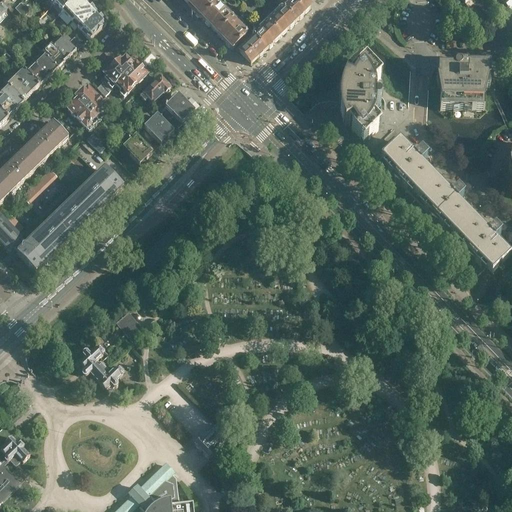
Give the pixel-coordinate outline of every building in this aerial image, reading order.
[(0,0),(0,2),(11,14),(14,11),(6,3),(9,0),(0,0)] [(63,15),(78,0),(60,0),(53,8),(61,16),(63,15)] [(72,24),(89,8),(85,4),(85,2),(83,0),(78,0),(63,15),(72,24)] [(218,7),(211,0),(195,0),(189,6),(196,14),(196,16),(199,19),(201,19),(203,21),(218,7)] [(311,10),(301,0),(285,0),(282,4),(286,7),(283,10),(296,24),(299,21),(300,21),(303,18),(303,17),(311,10)] [(507,19),(511,13),(511,3),(502,14),(507,19)] [(233,22),(218,7),(203,21),(206,24),(206,26),(209,29),(210,29),(218,37),(233,22)] [(21,22),(26,18),(29,14),(24,8),(20,8),(14,14),(21,22)] [(81,33),(98,17),(93,13),(94,11),(91,8),(89,8),(72,24),(81,33)] [(293,26),(296,24),(283,10),(280,10),(266,23),(281,38),(289,31),(290,31),(293,28),(293,26)] [(18,21),(13,16),(9,20),(14,25),(18,21)] [(90,43),(107,27),(102,22),(103,21),(100,17),(98,18),(98,17),(81,33),(90,43)] [(26,18),(21,22),(20,23),(29,32),(35,27),(26,18)] [(492,33),(499,26),(498,25),(494,21),(487,28),(490,32),(492,33)] [(246,39),(246,36),(233,22),(218,37),(225,44),(226,45),(225,46),(228,49),(230,49),(232,52),(234,50),(246,39)] [(45,31),(49,26),(47,24),(40,23),(38,24),(45,31)] [(281,38),(266,23),(252,37),(252,39),(266,53),(268,50),(270,50),(273,47),(273,46),(281,38)] [(76,54),(68,46),(61,38),(55,43),(54,43),(51,46),(67,63),(71,59),(73,60),(76,57),(76,55),(76,54)] [(266,53),(252,39),(249,42),(246,39),(234,50),(239,55),(240,56),(240,57),(251,67),(258,60),(260,60),(263,57),(263,55),(266,53)] [(67,63),(51,46),(47,49),(48,50),(43,55),(58,72),(59,71),(61,72),(64,68),(64,67),(67,63)] [(58,72),(43,55),(37,61),(36,60),(33,63),(49,80),(53,77),(55,77),(58,74),(58,72)] [(0,64),(2,67),(8,61),(4,57),(0,60),(0,64)] [(116,88),(136,68),(130,61),(127,63),(126,62),(122,66),(120,64),(117,67),(115,67),(113,68),(113,71),(112,71),(110,71),(105,76),(105,78),(102,81),(104,84),(97,90),(105,98),(116,88)] [(49,80),(33,63),(29,66),(30,67),(24,73),(26,75),(40,89),(41,88),(43,89),(46,86),(46,84),(49,80)] [(380,103),(380,102),(379,102),(380,100),(381,99),(382,97),(382,95),(382,93),(382,91),(382,90),(382,89),(382,87),(382,86),(381,84),(380,82),(381,80),(379,77),(379,78),(378,76),(369,68),(366,64),(362,68),(362,67),(360,69),(358,71),(356,73),(354,75),(352,78),(350,80),(349,82),(346,80),(345,83),(344,85),(343,86),(342,88),(342,89),(341,92),(340,95),(340,97),(340,104),(340,109),(340,111),(340,113),(340,115),(341,118),(342,120),(342,122),(343,124),(344,126),(345,128),(348,127),(349,128),(350,129),(351,131),(353,133),(355,136),(360,141),(361,141),(364,144),(367,141),(368,141),(368,142),(378,132),(381,129),(379,128),(379,127),(378,126),(376,125),(375,123),(375,117),(375,108),(376,108),(378,108),(379,107),(380,107),(380,106),(381,105),(381,104),(380,103)] [(471,69),(468,69),(467,69),(467,71),(462,71),(462,67),(458,67),(457,67),(457,68),(456,68),(455,69),(455,70),(455,71),(438,71),(438,79),(438,81),(441,81),(441,90),(440,90),(440,91),(440,93),(440,108),(440,112),(453,112),(453,109),(471,110),(471,113),(484,113),(484,111),(485,92),(487,92),(489,92),(490,92),(494,73),(494,72),(493,72),(493,71),(492,70),(491,69),(490,69),(488,69),(475,69),(471,69)] [(139,86),(142,83),(141,83),(146,78),(136,68),(116,88),(121,93),(120,94),(120,96),(124,100),(139,85),(139,86)] [(26,75),(21,80),(19,77),(16,81),(32,97),(35,94),(37,95),(40,92),(39,91),(40,91),(39,90),(40,89),(26,75)] [(164,97),(171,91),(167,87),(167,84),(165,83),(163,83),(160,80),(140,99),(145,104),(148,101),(153,106),(163,96),(164,97)] [(32,97),(16,81),(12,84),(15,86),(10,91),(11,92),(12,92),(25,106),(26,106),(25,105),(26,105),(27,105),(30,102),(29,100),(32,97)] [(26,106),(25,106),(12,92),(11,92),(6,97),(5,95),(1,98),(17,114),(26,106)] [(109,115),(96,101),(97,100),(93,96),(92,97),(88,93),(78,103),(99,124),(104,119),(105,119),(109,115)] [(17,114),(1,98),(0,99),(0,113),(9,122),(17,114)] [(194,114),(200,109),(191,100),(185,105),(178,98),(161,115),(171,124),(175,120),(182,127),(195,115),(194,114)] [(115,110),(106,100),(103,104),(112,113),(115,110)] [(99,124),(78,103),(77,103),(75,103),(73,106),(72,108),(68,112),(71,116),(70,117),(75,121),(76,120),(89,135),(93,130),(93,129),(99,124)] [(9,122),(0,113),(0,129),(0,130),(9,122)] [(173,136),(167,129),(171,124),(161,115),(140,135),(150,145),(154,141),(161,148),(173,136)] [(54,155),(71,138),(57,124),(55,126),(54,125),(39,139),(54,155)] [(159,154),(150,145),(140,135),(123,152),(140,168),(147,162),(151,166),(156,161),(156,157),(159,154)] [(93,136),(91,137),(87,142),(100,155),(105,151),(100,146),(101,145),(93,136)] [(477,278),(485,270),(487,268),(491,264),(499,256),(503,252),(504,252),(506,250),(506,249),(507,248),(506,248),(506,247),(505,246),(499,240),(501,238),(502,238),(497,232),(495,230),(494,231),(492,233),(489,231),(488,229),(486,228),(487,227),(486,226),(471,211),(462,202),(463,201),(464,200),(465,199),(459,194),(458,192),(457,192),(455,195),(452,193),(451,191),(449,189),(450,189),(449,188),(435,173),(426,164),(427,163),(428,162),(428,161),(423,156),(421,154),(418,157),(416,155),(414,153),(413,151),(413,150),(402,138),(383,157),(379,160),(377,158),(371,163),(373,164),(374,165),(371,168),(477,278)] [(54,155),(39,139),(25,154),(39,169),(54,155)] [(421,154),(423,156),(424,154),(416,147),(413,150),(413,151),(414,153),(416,155),(418,157),(421,154)] [(39,169),(25,154),(10,168),(25,183),(39,169)] [(25,183),(10,168),(0,177),(0,186),(10,197),(25,183)] [(123,191),(105,172),(99,178),(99,177),(98,178),(93,183),(92,183),(93,184),(88,189),(87,188),(87,189),(82,194),(81,194),(82,195),(77,199),(76,199),(76,200),(71,205),(71,204),(70,205),(71,205),(66,210),(65,210),(65,211),(60,215),(59,216),(60,216),(55,221),(54,220),(54,221),(49,226),(48,226),(49,227),(27,248),(22,242),(22,241),(15,233),(21,227),(12,218),(6,224),(0,218),(0,245),(9,254),(13,250),(18,256),(18,257),(36,276),(123,191)] [(50,183),(56,178),(50,172),(44,177),(50,183)] [(458,192),(459,194),(461,192),(453,185),(449,188),(450,189),(449,189),(451,191),(452,193),(455,195),(457,192),(458,192)] [(0,206),(10,197),(0,186),(0,206)] [(33,200),(27,194),(22,199),(27,205),(33,200)] [(295,212),(302,205),(299,202),(296,199),(289,205),(295,212)] [(495,230),(497,232),(498,231),(489,223),(486,226),(487,227),(486,228),(488,229),(489,231),(492,233),(494,231),(495,230)] [(339,244),(337,243),(332,247),(343,258),(348,253),(346,252),(339,244)] [(510,260),(503,252),(499,256),(491,264),(487,268),(485,270),(492,278),(499,270),(502,268),(510,260)] [(145,335),(129,316),(117,326),(133,345),(145,335)] [(107,371),(101,364),(97,367),(95,365),(103,357),(102,356),(105,353),(100,348),(97,351),(96,350),(90,356),(87,354),(85,354),(83,355),(83,357),(83,358),(86,360),(80,366),(85,371),(86,372),(83,374),(83,375),(83,376),(83,377),(83,378),(84,379),(85,379),(86,379),(87,379),(90,376),(100,386),(100,387),(106,393),(107,391),(112,387),(114,390),(116,390),(118,388),(118,386),(116,383),(121,378),(122,377),(121,376),(124,373),(119,368),(116,371),(115,370),(107,378),(105,375),(108,372),(107,371)] [(32,404),(30,403),(30,402),(29,401),(27,399),(26,399),(24,400),(24,402),(28,407),(30,407),(32,406),(32,404)] [(213,454),(229,439),(225,435),(227,433),(227,431),(226,429),(224,429),(223,430),(221,427),(219,429),(218,427),(216,428),(202,442),(201,441),(197,444),(196,446),(195,447),(209,461),(214,455),(213,454)] [(21,485),(12,476),(11,475),(4,469),(8,465),(8,464),(9,464),(10,463),(16,468),(21,463),(23,465),(30,458),(23,451),(25,449),(21,446),(20,445),(19,447),(11,439),(4,446),(5,447),(0,452),(0,453),(7,459),(5,461),(4,461),(1,465),(0,464),(0,505),(1,504),(21,485)] [(179,508),(177,485),(176,481),(173,477),(174,476),(166,467),(140,493),(137,490),(136,491),(136,492),(131,497),(131,496),(129,498),(132,500),(119,511),(193,511),(193,507),(192,507),(179,508)] [(19,468),(11,475),(12,476),(21,485),(28,478),(19,468)]
